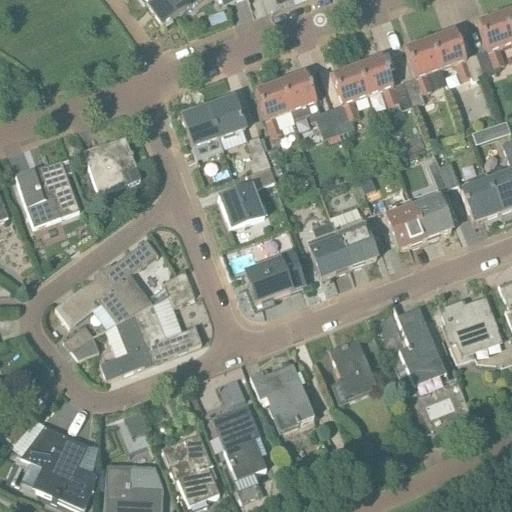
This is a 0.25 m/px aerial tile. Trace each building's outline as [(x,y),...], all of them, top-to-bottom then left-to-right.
[(139,0),(148,11),(162,0),(139,0)] [(199,0),(162,0),(148,11),(162,31),(201,3),(199,0)] [(247,1),(246,0),(219,0),(223,10),(247,1)] [(511,14),(501,18),(511,47),(511,14)] [(226,25),(223,15),(215,17),(219,27),(226,25)] [(499,54),(511,49),(511,47),(501,18),(476,28),(486,55),(475,59),(483,82),(495,78),(494,73),(504,69),(499,54)] [(483,82),(475,59),(464,63),(454,36),(429,45),(440,76),(454,70),(460,86),(470,82),(472,86),(483,82)] [(426,81),(440,76),(429,45),(404,54),(414,84),(403,88),(412,112),(424,107),(421,99),(431,96),(426,81)] [(412,112),(403,88),(392,92),(381,62),(356,71),(367,102),(382,97),(387,112),(397,108),(400,116),(412,112)] [(353,107),(367,102),(356,71),(331,80),(341,110),(330,114),(339,139),(353,133),(351,125),(358,123),(353,107)] [(323,145),(339,139),(330,114),(319,118),(304,78),(279,87),(293,126),(308,120),(311,127),(315,125),(323,145)] [(293,126),(279,87),(254,96),(271,142),(282,138),(282,137),(295,133),(293,126)] [(219,146),(245,136),(233,104),(207,113),(219,146)] [(192,156),(219,146),(207,113),(181,123),(192,156)] [(505,126),(495,130),(499,141),(509,138),(505,126)] [(423,152),(419,140),(407,145),(411,156),(423,152)] [(251,178),(269,173),(258,142),(246,146),(254,168),(249,169),(251,178)] [(139,185),(135,174),(131,161),(132,161),(131,157),(129,158),(124,143),(83,158),(88,172),(87,172),(98,200),(139,185)] [(511,144),(501,148),(509,171),(511,169),(511,144)] [(276,161),(273,152),(265,155),(268,164),(276,161)] [(398,162),(395,155),(387,158),(390,165),(398,162)] [(14,184),(32,233),(60,222),(60,223),(78,216),(64,178),(72,176),(68,164),(14,184)] [(436,199),(447,194),(438,171),(436,166),(426,170),(435,196),(436,199)] [(438,171),(447,194),(458,190),(450,167),(438,171)] [(229,235),(263,223),(253,195),(274,186),(269,173),(251,178),(246,180),(250,192),(217,204),(217,205),(219,204),(229,234),(228,234),(229,235)] [(511,174),(486,184),(498,218),(511,213),(511,174)] [(472,228),(498,218),(486,184),(460,194),(472,228)] [(411,212),(424,246),(450,237),(436,199),(435,196),(409,205),(411,212)] [(394,211),(382,215),(384,221),(390,237),(397,256),(424,246),(411,212),(397,218),(394,211)] [(334,234),(333,234),(348,275),(375,265),(360,224),(334,234)] [(306,248),(320,285),(348,275),(333,234),(334,234),(331,227),(312,234),(316,244),(306,248)] [(151,310),(129,280),(156,260),(145,246),(102,278),(133,320),(151,310)] [(303,292),(301,289),(289,256),(275,262),(277,266),(244,278),(256,309),(303,292)] [(162,288),(167,301),(189,288),(184,275),(162,288)] [(114,330),(133,320),(102,278),(54,314),(69,333),(97,312),(93,307),(96,305),(114,330)] [(511,287),(499,293),(498,290),(497,291),(508,315),(504,317),(511,338),(511,287)] [(167,301),(172,314),(194,302),(189,288),(167,301)] [(496,336),(498,335),(484,302),(465,310),(463,305),(438,315),(445,332),(441,333),(448,352),(455,350),(460,364),(501,348),(496,336)] [(133,320),(152,369),(200,350),(194,334),(165,344),(151,310),(133,320)] [(407,404),(447,387),(418,313),(396,322),(408,352),(390,360),(407,404)] [(114,330),(126,360),(99,369),(105,387),(152,369),(133,320),(114,330)] [(62,347),(68,355),(92,342),(83,330),(62,347)] [(77,366),(98,358),(92,342),(68,355),(77,366)] [(369,393),(374,391),(356,346),(355,346),(356,349),(330,359),(329,356),(328,357),(339,386),(347,406),(371,397),(369,393)] [(296,433),(296,431),(313,424),(292,370),(263,381),(262,377),(249,382),(258,407),(265,404),(279,440),(296,433)] [(166,405),(175,429),(193,423),(184,398),(166,405)] [(246,410),(211,424),(238,492),(254,486),(252,480),(265,475),(253,445),(259,443),(246,410)] [(0,436),(0,438),(13,449),(35,424),(22,412),(0,436)] [(419,420),(405,425),(413,445),(428,440),(419,420)] [(87,452),(43,432),(21,463),(46,474),(35,499),(56,508),(57,504),(75,511),(79,511),(86,498),(91,500),(93,482),(76,474),(87,452)] [(173,486),(176,485),(187,511),(202,511),(206,511),(204,506),(218,501),(208,474),(212,472),(199,438),(161,454),(173,486)] [(154,475),(106,472),(103,511),(161,511),(162,496),(154,475)]
